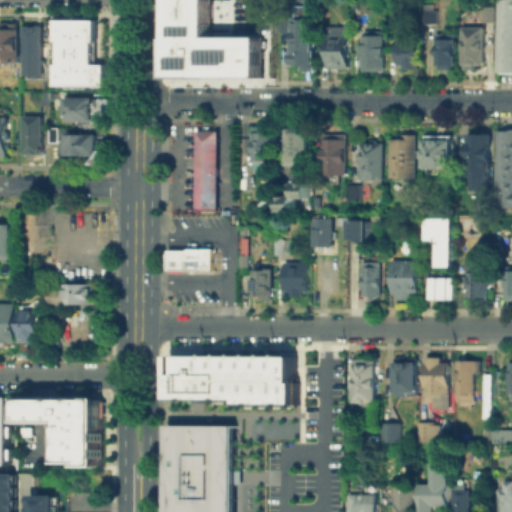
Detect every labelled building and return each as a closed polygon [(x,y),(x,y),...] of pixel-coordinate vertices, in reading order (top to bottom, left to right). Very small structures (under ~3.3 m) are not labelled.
[(261,76),(167,77),(160,70),(160,0),(209,0),(210,35),(261,35),(261,76)] [(511,0),(511,73),(499,73),(499,0),(511,0)] [(289,52),(294,52),(294,32),(280,32),(280,18),(297,18),(297,8),(315,8),(314,69),(288,69),(289,52)] [(425,25),(425,8),(439,9),(439,25),(425,25)] [(484,21),(484,9),(495,9),(495,21),(484,21)] [(59,20),(102,20),(101,40),(99,40),(99,63),(109,63),(108,86),(59,85),(59,20)] [(1,63),(1,26),(21,26),(21,64),(1,63)] [(25,65),(25,28),(45,28),(44,65),(25,65)] [(330,68),(330,28),(350,28),(350,68),(330,68)] [(464,65),(464,28),(488,28),(488,66),(464,65)] [(365,34),(386,34),(385,75),(365,74),(365,34)] [(441,36),(457,36),(456,65),(440,65),(441,36)] [(419,43),(419,69),(402,68),(402,43),(419,43)] [(69,121),(69,101),(97,101),(97,121),(69,121)] [(0,153),(0,119),(10,119),(10,154),(0,153)] [(46,119),(46,156),(26,155),(26,119),(46,119)] [(257,129),(275,129),(275,166),(257,166),(257,129)] [(292,130),(309,130),(309,165),(291,165),(292,130)] [(63,131),(63,142),(54,142),(54,131),(63,131)] [(511,208),(499,208),(500,132),(511,132),(511,208)] [(69,157),(69,133),(100,133),(100,158),(69,157)] [(197,134),(218,134),(218,212),(197,212),(197,134)] [(412,139),(412,137),(419,137),(418,178),(393,178),(393,139),(412,139)] [(472,137),(493,137),(493,191),(472,191),(472,137)] [(348,138),(348,175),(325,175),(325,138),(348,138)] [(454,139),(454,168),(431,168),(431,139),(454,139)] [(363,180),(363,142),(386,142),(386,180),(363,180)] [(306,196),(306,181),(291,181),(291,192),(277,192),(277,209),(294,209),(294,196),(306,196)] [(363,188),(363,200),(351,200),(351,188),(363,188)] [(453,215),(426,215),(426,238),(436,238),(436,264),(453,264),(453,215)] [(354,220),(376,219),(377,243),(362,243),(362,238),(355,239),(354,220)] [(336,221),(336,246),(316,246),(316,221),(336,221)] [(0,260),(0,226),(13,226),(13,260),(0,260)] [(170,250),(215,250),(215,274),(170,274),(170,250)] [(393,296),(393,260),(419,260),(419,296),(393,296)] [(287,265),(311,265),(311,295),(286,295),(287,265)] [(365,296),(365,265),(385,265),(385,296),(365,296)] [(472,302),(472,268),(493,268),(493,302),(472,302)] [(274,272),(274,297),(254,297),(254,272),(274,272)] [(453,275),(429,275),(429,297),(453,297),(453,275)] [(66,287),(98,287),(98,306),(48,306),(48,292),(66,292),(66,287)] [(0,306),(28,307),(28,314),(43,314),(42,343),(0,343),(0,306)] [(417,356),(418,395),(394,395),(394,356),(417,356)] [(356,361),(378,361),(378,404),(356,404),(356,361)] [(178,362),(302,363),(302,408),(177,407),(178,362)] [(428,402),(429,362),(453,362),(453,409),(436,409),(436,402),(428,402)] [(461,363),(485,363),(485,376),(478,376),(478,403),(461,403),(461,363)] [(0,397),(14,397),(14,408),(5,407),(5,410),(13,410),(13,430),(4,430),(4,433),(13,433),(13,453),(4,453),(4,455),(13,455),(13,465),(0,465),(0,397)] [(104,399),(104,469),(62,468),(62,421),(28,421),(28,399),(104,399)] [(401,421),(401,441),(382,441),(382,422),(401,421)] [(424,425),(444,425),(444,442),(424,442),(424,425)] [(491,441),(511,441),(511,427),(491,428),(491,441)] [(168,511),(169,429),(238,430),(237,511),(168,511)] [(437,511),(427,511),(427,485),(437,486),(437,464),(450,464),(450,507),(437,507),(437,511)] [(0,472),(0,511),(17,511),(17,472),(0,472)] [(509,487),(509,483),(511,483),(511,511),(503,511),(503,487),(509,487)] [(398,511),(398,488),(418,488),(418,511),(398,511)] [(475,489),(475,511),(458,511),(458,489),(475,489)] [(30,493),(30,511),(55,511),(55,493),(30,493)] [(353,511),(353,497),(381,497),(380,511),(353,511)]
